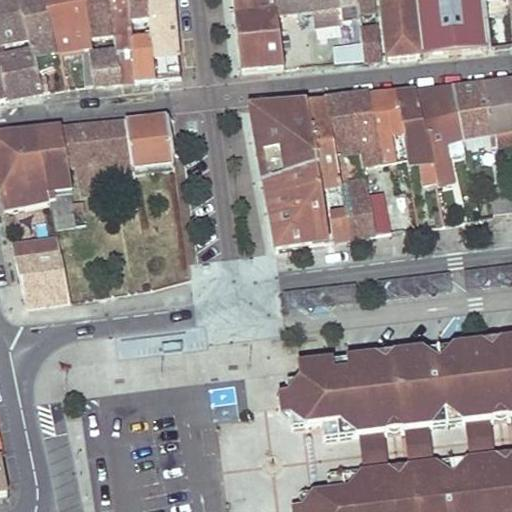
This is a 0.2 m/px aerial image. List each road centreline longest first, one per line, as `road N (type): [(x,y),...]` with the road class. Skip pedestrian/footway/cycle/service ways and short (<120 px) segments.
road 1 (residential): [(511,63),(208,94)]
road 2 (residential): [(281,282),(511,255)]
road 3 (residential): [(511,301),(286,328)]
road 4 (residential): [(208,94),(0,120)]
road 5 (residential): [(232,288),(208,94)]
road 6 (residential): [(14,377),(38,487),(34,511)]
road 7 (residential): [(30,345),(163,323)]
